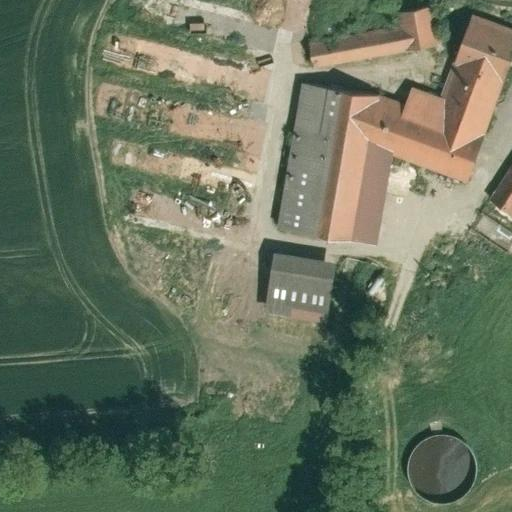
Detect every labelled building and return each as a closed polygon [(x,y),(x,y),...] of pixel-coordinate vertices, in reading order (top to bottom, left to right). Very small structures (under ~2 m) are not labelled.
[(442,42),(436,8),(400,14),(403,29),(311,45),(315,65),(442,42)] [(393,151),(468,181),(511,49),(511,31),(472,16),(443,96),(417,87),(411,103),(384,96),(304,82),(281,224),(379,238),(393,151)] [(187,80),(188,78),(211,85),(219,59),(196,51),(195,53),(177,47),(168,74),(187,80)] [(511,168),(492,198),(511,210),(511,168)] [(336,261),(277,253),(269,309),(328,318),(336,261)]
